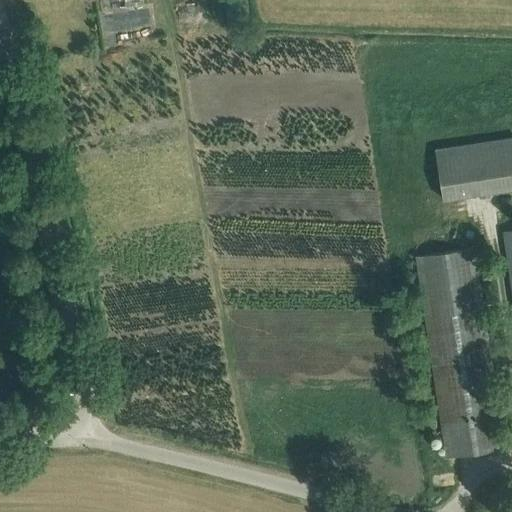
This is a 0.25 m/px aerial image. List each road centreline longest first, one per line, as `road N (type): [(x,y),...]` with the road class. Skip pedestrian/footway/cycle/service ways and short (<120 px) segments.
road 1 (unclassified): [(103,445),(0,13)]
road 2 (unclassified): [(368,511),(103,445)]
